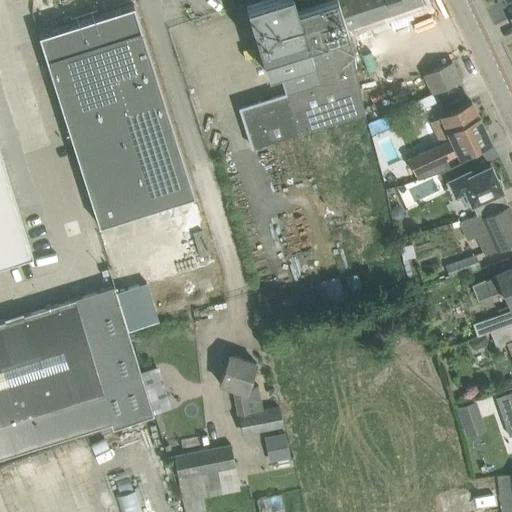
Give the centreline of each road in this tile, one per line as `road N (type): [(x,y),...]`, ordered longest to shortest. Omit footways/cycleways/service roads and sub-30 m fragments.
road 1 (unknown): [(159,0),(239,296)]
road 2 (tertiary): [(511,115),(457,0)]
